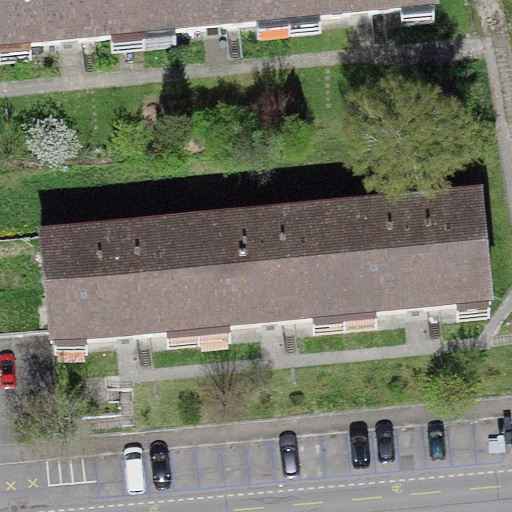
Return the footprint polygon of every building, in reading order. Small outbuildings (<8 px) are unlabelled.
[(0,0),(0,57),(141,44),(137,0),(0,0)] [(286,0),(137,0),(141,44),(289,30),(286,0)] [(286,0),(289,30),(437,16),(435,0),(286,0)] [(335,229),(346,344),(485,330),(473,215),(335,229)] [(186,243),(198,358),(346,344),(335,229),(186,243)] [(198,358),(186,243),(39,257),(51,372),(198,358)]
